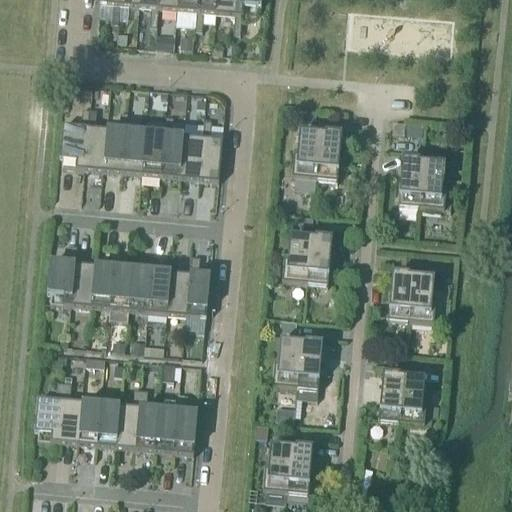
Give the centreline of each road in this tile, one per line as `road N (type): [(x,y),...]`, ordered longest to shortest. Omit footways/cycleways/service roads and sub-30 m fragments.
road 1 (residential): [(340,511),(380,94)]
road 2 (residential): [(231,234),(244,85),(81,64),(81,0)]
road 3 (residential): [(206,506),(231,234)]
road 4 (residential): [(206,506),(32,489)]
road 5 (residential): [(231,234),(60,218)]
